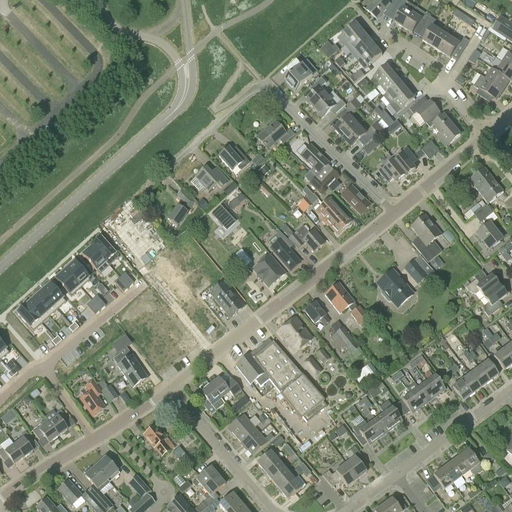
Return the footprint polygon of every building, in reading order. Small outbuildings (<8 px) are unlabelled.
[(401,0),(388,0),(386,3),(382,0),(376,0),(367,12),(377,21),(390,6),(396,9),(401,0)] [(401,0),(396,9),(401,13),(393,24),(403,30),(413,15),(412,15),(403,9),(407,3),(402,0),(401,0)] [(452,16),(471,28),(475,23),(456,11),(452,16)] [(431,18),(426,15),(422,21),(413,15),(403,30),(413,36),(420,24),(425,28),(431,18)] [(422,42),(432,48),(442,34),(441,33),(432,28),(436,22),(431,18),(425,28),(430,31),(422,42)] [(511,25),(501,18),(493,31),(511,43),(511,25)] [(344,48),(345,47),(362,32),(356,24),(337,40),(344,48)] [(441,54),(451,40),(446,36),(449,32),(444,29),(441,33),(442,34),(432,48),(441,54)] [(351,55),(369,40),(362,32),(345,47),(351,55)] [(357,63),(376,48),(369,40),(351,55),(357,63)] [(463,40),(460,45),(451,40),(441,54),(450,60),(452,59),(457,62),(469,43),(463,40)] [(328,60),(337,53),(328,43),(320,51),(328,60)] [(376,48),(357,63),(364,71),(382,56),(376,48)] [(511,48),(502,63),(511,69),(511,48)] [(472,57),(477,61),(481,56),(475,52),(472,57)] [(477,61),(472,57),(468,62),(474,66),(477,61)] [(511,69),(502,63),(496,73),(492,70),(511,83),(511,69)] [(337,70),(332,65),(328,69),(332,74),(333,73),(337,70)] [(294,94),(312,78),(302,66),(284,82),(294,94)] [(380,87),(394,75),(387,67),(373,78),(377,83),(374,86),(377,89),(380,87)] [(511,83),(492,70),(486,80),(503,91),(509,82),(511,83)] [(354,84),(364,76),(360,71),(350,79),(354,84)] [(394,75),(380,87),(387,95),(401,84),(394,75)] [(459,77),(456,82),(462,86),(465,81),(459,77)] [(489,104),(492,99),(496,102),(503,91),(486,80),(480,77),(473,88),(478,92),(476,95),(489,104)] [(315,110),(329,98),(320,89),(326,84),(322,79),(310,90),(314,94),(306,102),(310,107),(311,106),(315,110)] [(390,107),(407,92),(401,84),(387,95),(383,98),(390,106),(390,107)] [(407,92),(390,107),(397,116),(415,101),(407,92)] [(329,98),(315,110),(318,114),(317,115),(322,120),(330,112),(334,117),(346,106),(341,101),(336,106),(329,98)] [(356,100),(346,110),(352,116),(362,107),(356,100)] [(426,124),(439,113),(430,102),(420,110),(416,105),(409,110),(414,116),(417,113),(426,124)] [(378,117),(389,128),(392,125),(393,125),(394,124),(384,112),(381,114),(378,117)] [(413,116),(410,112),(404,116),(407,120),(413,116)] [(434,126),(442,135),(438,138),(446,148),(460,136),(444,116),(443,118),(439,113),(426,124),(430,129),(434,126)] [(343,140),(358,126),(350,118),(335,131),(343,140)] [(392,125),(397,131),(401,128),(396,122),(393,125),(392,125)] [(288,130),(284,134),(275,123),(256,139),(267,151),(278,141),(282,146),(294,136),(288,130)] [(384,131),(377,124),(367,133),(367,134),(373,141),(384,131)] [(351,149),(366,135),(358,126),(343,140),(351,149)] [(373,141),(368,146),(374,152),(379,147),(373,141)] [(422,152),(430,162),(440,153),(432,144),(422,152)] [(300,158),(312,169),(309,173),(315,178),(315,179),(320,184),(332,172),(332,171),(327,167),(328,166),(309,148),(300,158)] [(218,158),(231,173),(237,168),(240,172),(249,164),(241,155),(236,159),(228,150),(218,158)] [(402,154),(399,151),(391,158),(395,163),(395,164),(406,177),(405,177),(406,178),(415,171),(412,167),(417,163),(407,150),(402,154)] [(425,156),(420,151),(415,155),(419,160),(425,156)] [(252,164),(254,166),(256,169),(257,170),(259,168),(264,164),(259,158),(252,164)] [(390,158),(381,165),(383,168),(378,172),(389,184),(393,181),(397,185),(405,177),(406,177),(395,164),(395,163),(391,158),(390,158)] [(270,172),(264,166),(258,172),(263,178),(270,172)] [(227,183),(218,174),(213,178),(205,169),(195,179),(208,193),(216,186),(220,190),(227,183)] [(487,206),(502,193),(484,170),(468,182),(487,206)] [(320,184),(327,191),(339,178),(332,172),(320,184)] [(310,173),(309,173),(304,178),(304,179),(310,184),(315,179),(315,178),(310,173)] [(320,184),(315,179),(310,184),(309,184),(322,196),(327,191),(320,184)] [(233,183),(222,192),(226,197),(236,189),(237,188),(233,183)] [(360,217),(370,206),(351,187),(341,198),(360,217)] [(301,193),(312,202),(317,197),(305,188),(301,193)] [(177,228),(187,215),(186,214),(194,204),(182,192),(176,197),(184,205),(181,210),(177,208),(167,221),(177,228)] [(203,209),(208,206),(202,199),(197,203),(203,209)] [(303,214),(312,206),(305,199),(296,207),(303,214)] [(322,206),(344,230),(351,223),(330,199),(322,206)] [(235,201),(229,206),(233,211),(239,206),(235,201)] [(464,216),(468,221),(474,216),(486,206),(485,207),(482,202),(464,216)] [(210,215),(222,227),(231,218),(219,206),(210,215)] [(344,230),(322,206),(315,213),(336,237),(344,230)] [(480,224),(492,214),(486,206),(474,216),(480,224)] [(433,242),(441,236),(433,227),(433,228),(424,217),(410,229),(418,238),(411,244),(427,264),(442,253),(433,242)] [(313,233),(310,236),(302,227),(293,235),(285,225),(279,230),(297,251),(305,245),(313,254),(324,245),(313,233)] [(488,252),(502,241),(489,225),(475,236),(488,252)] [(442,234),(448,243),(454,239),(447,230),(442,234)] [(165,237),(170,243),(176,237),(171,231),(165,237)] [(270,250),(290,272),(299,264),(287,251),(292,246),(279,232),(275,236),(274,236),(266,244),(271,249),(270,250)] [(101,240),(91,248),(109,268),(118,259),(101,240)] [(506,255),(511,250),(511,246),(510,244),(498,254),(506,264),(511,260),(506,255)] [(91,248),(82,256),(99,276),(109,268),(91,248)] [(174,249),(155,263),(163,273),(182,258),(174,249)] [(234,254),(245,266),(251,261),(240,249),(234,254)] [(248,270),(235,255),(227,262),(239,277),(248,270)] [(268,289),(285,275),(269,256),(252,271),(268,289)] [(182,258),(163,273),(171,283),(190,268),(182,258)] [(444,266),(437,258),(432,262),(433,263),(430,265),(435,271),(438,268),(439,269),(444,266)] [(414,261),(403,270),(417,286),(428,277),(427,276),(421,269),(414,261)] [(66,271),(64,272),(80,290),(89,282),(74,264),(71,266),(70,264),(65,269),(66,271)] [(190,268),(171,283),(179,293),(197,278),(190,268)] [(57,279),(55,280),(71,298),(80,290),(64,272),(63,274),(62,272),(56,277),(57,279)] [(125,274),(119,279),(128,289),(133,284),(125,274)] [(378,286),(381,289),(380,294),(388,303),(392,303),(399,311),(414,298),(394,274),(378,286)] [(438,288),(443,284),(435,275),(430,279),(438,288)] [(483,299),(498,287),(490,277),(483,283),(479,278),(465,289),(469,294),(470,293),(471,295),(475,295),(478,293),(483,299)] [(197,278),(179,293),(187,302),(205,288),(197,278)] [(119,279),(114,284),(117,288),(123,293),(128,289),(119,279)] [(229,320),(243,309),(223,284),(209,295),(229,320)] [(49,285),(41,293),(54,307),(62,300),(49,285)] [(338,285),(324,297),(339,316),(347,309),(351,314),(350,315),(360,327),(363,325),(369,320),(358,308),(357,309),(338,285)] [(498,287),(483,299),(487,304),(482,308),(484,313),(488,318),(502,307),(499,303),(506,297),(498,287)] [(41,293),(33,300),(46,315),(54,307),(41,293)] [(96,297),(91,302),(100,311),(105,307),(99,300),(96,297)] [(33,300),(25,307),(38,322),(46,315),(33,300)] [(91,302),(86,306),(87,308),(94,316),(100,311),(91,302)] [(156,304),(140,317),(145,323),(161,310),(156,304)] [(329,323),(314,305),(304,313),(314,326),(319,322),(324,327),(329,323)] [(25,307),(16,315),(29,329),(38,322),(25,307)] [(161,310),(145,323),(150,330),(166,317),(167,316),(162,310),(161,310)] [(166,317),(150,330),(155,336),(171,323),(166,317)] [(287,326),(297,339),(301,336),(306,342),(303,345),(304,346),(311,341),(294,320),(287,326)] [(297,339),(287,326),(277,334),(293,355),(304,346),(303,345),(306,342),(301,336),(297,339)] [(454,335),(467,352),(465,353),(472,361),(476,358),(470,350),(470,349),(460,336),(466,331),(463,328),(454,335)] [(335,336),(338,340),(331,346),(338,354),(345,348),(350,355),(358,349),(343,330),(335,336)] [(484,332),(484,331),(483,332),(485,336),(487,339),(482,343),(486,348),(491,344),(492,346),(496,343),(492,338),(492,337),(486,330),(484,332)] [(173,337),(162,345),(177,363),(181,359),(186,354),(176,341),(179,339),(173,331),(170,334),(173,337)] [(496,335),(492,337),(492,338),(496,343),(500,340),(496,335)] [(131,344),(125,337),(112,346),(119,354),(132,344),(132,343),(131,344)] [(386,338),(379,344),(394,363),(401,357),(386,338)] [(249,356),(235,367),(250,386),(255,382),(260,388),(268,381),(300,421),(303,419),(306,424),(326,408),(322,403),(323,402),(273,342),(255,357),(252,359),(249,356)] [(149,350),(146,353),(152,360),(156,358),(166,371),(171,366),(172,367),(177,363),(162,345),(152,353),(149,350)] [(511,346),(511,345),(502,352),(511,364),(511,346)] [(132,390),(147,380),(127,350),(112,360),(117,367),(132,390)] [(328,361),(321,351),(315,356),(322,366),(328,361)] [(511,366),(511,364),(502,352),(493,358),(504,372),(511,366)] [(462,355),(468,364),(472,361),(465,353),(462,355)] [(412,364),(415,368),(424,362),(421,358),(412,364)] [(302,366),(312,379),(320,373),(310,361),(302,366)] [(478,369),(488,384),(497,377),(487,363),(478,369)] [(353,375),(357,381),(374,370),(370,364),(353,375)] [(458,371),(454,366),(450,369),(454,374),(458,371)] [(83,369),(79,373),(82,378),(87,374),(83,369)] [(488,384),(478,369),(469,376),(480,390),(488,384)] [(398,380),(395,376),(390,381),(393,385),(398,380)] [(480,390),(469,376),(461,382),(471,397),(480,390)] [(426,383),(436,397),(445,391),(435,377),(426,383)] [(218,380),(209,387),(220,401),(229,393),(233,398),(240,392),(231,380),(223,387),(218,380)] [(92,418),(104,410),(96,399),(101,395),(92,382),(85,388),(90,394),(81,401),(85,406),(84,406),(92,418)] [(471,397),(461,382),(452,389),(462,403),(471,397)] [(388,393),(380,383),(375,387),(383,397),(388,393)] [(436,397),(426,383),(418,389),(428,403),(436,397)] [(428,403),(418,389),(415,392),(410,385),(405,388),(410,395),(410,396),(420,410),(428,403)] [(201,405),(210,417),(224,406),(220,401),(209,387),(200,395),(206,401),(201,405)] [(110,405),(117,399),(109,388),(101,393),(110,405)] [(38,399),(33,392),(28,396),(33,402),(38,399)] [(420,410),(410,396),(396,405),(404,416),(409,413),(411,416),(420,410)] [(383,415),(393,429),(402,423),(387,402),(379,408),(383,415)] [(235,407),(230,410),(234,415),(239,412),(235,407)] [(0,418),(4,425),(17,417),(12,409),(0,417),(0,418)] [(67,431),(62,425),(67,421),(60,411),(55,415),(57,418),(48,425),(46,422),(58,438),(67,431)] [(267,420),(263,415),(257,421),(260,424),(261,425),(267,420)] [(393,429),(383,415),(375,421),(385,435),(393,429)] [(228,430),(236,439),(257,421),(254,417),(248,422),(243,417),(228,430)] [(260,424),(257,421),(236,439),(244,448),(259,435),(254,429),(260,424)] [(385,435),(375,421),(367,427),(377,441),(385,435)] [(58,438),(46,422),(32,432),(39,442),(44,439),(48,445),(58,438)] [(341,426),(333,431),(337,437),(345,431),(341,426)] [(377,441),(367,427),(359,433),(357,431),(352,435),(362,448),(366,445),(368,448),(377,441)] [(154,428),(143,437),(153,450),(154,450),(161,458),(172,449),(165,440),(164,441),(154,428)] [(333,432),(326,437),(327,438),(330,441),(336,437),(333,432)] [(13,447),(23,460),(32,453),(28,447),(33,443),(25,433),(20,437),(23,440),(13,447)] [(259,435),(244,448),(252,457),(267,445),(266,444),(273,438),(270,435),(263,441),(259,435)] [(279,438),(271,444),(275,449),(283,442),(279,438)] [(511,458),(511,438),(502,450),(511,458)] [(287,455),(291,451),(287,446),(283,450),(287,455)] [(23,460),(13,447),(5,453),(2,450),(0,451),(0,457),(5,463),(9,460),(14,467),(23,460)] [(344,466),(356,482),(366,474),(360,466),(365,462),(354,448),(346,454),(351,461),(344,466)] [(459,458),(470,472),(474,477),(477,474),(478,475),(482,472),(482,470),(479,465),(479,466),(476,462),(482,458),(475,449),(469,453),(468,451),(459,458)] [(264,474),(278,462),(270,453),(256,464),(264,474)] [(470,472),(459,458),(450,464),(461,478),(470,472)] [(95,469),(109,484),(119,475),(105,460),(95,469)] [(278,462),(264,474),(272,483),(285,472),(278,462)] [(461,478),(450,464),(442,471),(452,485),(461,478)] [(302,473),(306,470),(302,465),(298,468),(302,473)] [(328,472),(322,477),(332,489),(338,485),(336,482),(339,479),(347,489),(356,482),(344,466),(331,476),(328,472)] [(85,478),(98,493),(109,484),(95,469),(92,471),(90,469),(84,474),(86,477),(85,478)] [(203,490),(217,477),(210,469),(195,481),(192,484),(195,488),(198,485),(203,490)] [(502,469),(495,474),(499,479),(505,474),(502,469)] [(306,470),(302,473),(306,478),(310,475),(306,470)] [(433,495),(441,489),(443,492),(452,485),(442,471),(432,477),(434,480),(429,483),(431,486),(428,488),(433,495)] [(285,472),(272,483),(279,492),(293,481),(285,472)] [(150,492),(136,477),(127,485),(141,500),(147,495),(150,492)] [(224,486),(217,477),(203,490),(206,494),(203,497),(206,501),(224,486)] [(297,477),(293,481),(279,492),(287,502),(305,487),(297,477)] [(187,482),(177,490),(181,495),(191,487),(187,482)] [(71,507),(81,498),(68,483),(57,492),(71,507)] [(475,497),(472,493),(466,497),(470,501),(475,497)] [(104,510),(108,511),(113,508),(101,494),(94,500),(104,510)] [(146,511),(155,504),(147,495),(141,500),(138,503),(132,509),(128,511),(146,511)] [(229,511),(239,504),(232,495),(218,506),(222,511),(229,511)] [(193,511),(181,496),(178,498),(167,508),(170,511),(168,511),(193,511)] [(134,498),(128,504),(132,509),(138,503),(134,498)] [(404,511),(406,510),(398,499),(393,503),(391,500),(382,507),(386,511),(404,511)] [(46,500),(36,510),(37,511),(65,511),(60,506),(55,510),(46,500)] [(104,510),(94,500),(88,505),(93,511),(107,511),(108,511),(104,510)] [(205,502),(194,510),(195,511),(202,511),(209,507),(205,502)] [(126,511),(130,508),(125,503),(121,507),(126,511)]
